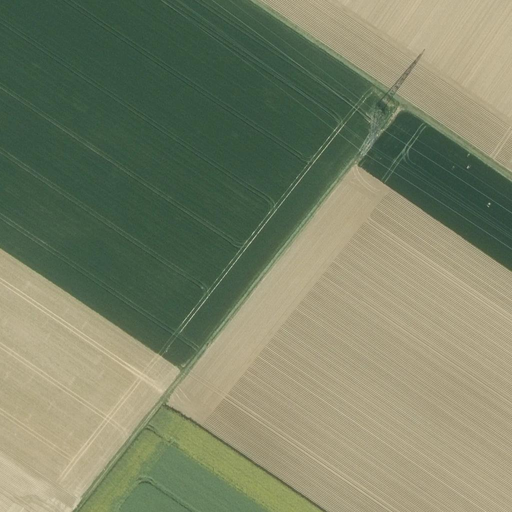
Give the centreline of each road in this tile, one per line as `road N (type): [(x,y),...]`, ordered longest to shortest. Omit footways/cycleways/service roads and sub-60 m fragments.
road 1 (track): [(73,511),(401,103)]
road 2 (track): [(247,0),(511,179)]
